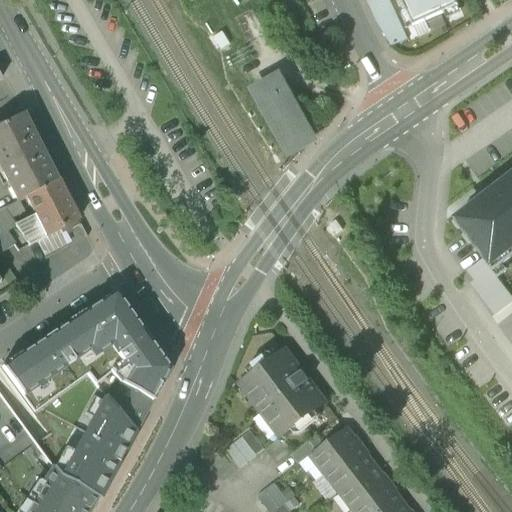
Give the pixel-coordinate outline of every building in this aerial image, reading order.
[(372,0),(370,1),(391,48),(407,41),(388,0),(372,0)] [(400,0),(414,28),(459,7),(455,0),(400,0)] [(222,34),(214,39),(221,50),(229,45),(222,34)] [(310,141),(277,82),(257,93),(290,153),(310,141)] [(0,170),(16,203),(17,205),(26,200),(26,198),(57,182),(23,115),(0,126),(0,170)] [(511,179),(454,224),(489,268),(497,262),(501,268),(503,267),(511,259),(511,179)] [(46,239),(64,229),(77,222),(57,182),(26,198),(26,200),(36,219),(46,239)] [(0,211),(0,226),(1,227),(7,224),(14,220),(8,208),(0,211)] [(20,227),(30,247),(46,239),(36,219),(20,227)] [(79,226),(77,222),(64,229),(66,233),(79,226)] [(15,236),(7,224),(1,227),(9,240),(15,236)] [(0,256),(14,246),(9,240),(1,227),(0,226),(0,256)] [(511,298),(482,261),(466,273),(474,282),(470,286),(495,318),(511,303),(511,298)] [(489,268),(493,274),(501,268),(497,262),(489,268)] [(507,272),(503,267),(501,268),(493,274),(497,279),(507,272)] [(151,404),(169,370),(115,293),(1,369),(34,415),(87,376),(96,386),(111,374),(116,381),(120,386),(121,386),(151,404)] [(239,385),(281,439),(291,431),(294,435),(300,435),(318,420),(320,415),(317,411),(325,405),(309,383),(309,382),(302,372),(301,373),(284,351),(276,357),(273,353),(267,353),(248,368),(247,373),(250,377),(239,385)] [(87,376),(34,415),(1,369),(0,369),(0,394),(26,429),(54,468),(61,478),(99,499),(115,469),(136,431),(118,414),(110,405),(102,394),(96,386),(87,376)] [(96,386),(102,394),(103,394),(116,381),(111,374),(96,386)] [(121,386),(120,386),(110,405),(118,414),(136,431),(151,404),(121,386)] [(312,456),(326,474),(359,449),(345,430),(312,456)] [(251,433),(242,439),(256,458),(265,451),(251,433)] [(242,439),(234,446),(248,464),(256,458),(242,439)] [(291,457),(298,466),(300,464),(312,456),(316,452),(309,443),(291,457)] [(239,471),(248,464),(234,446),(225,452),(239,471)] [(326,475),(340,493),(374,467),(359,449),(326,474),(326,475)] [(300,464),(315,483),(326,475),(326,474),(312,456),(300,464)] [(340,493),(354,511),(388,486),(374,467),(340,493)] [(42,483),(26,511),(91,511),(99,499),(61,478),(54,468),(40,482),(42,483)] [(328,503),(340,493),(326,475),(315,483),(313,484),(328,503)] [(274,484),(265,491),(256,498),(267,511),(275,511),(279,509),(284,506),(288,503),(274,484)] [(355,511),(354,511),(392,511),(402,505),(388,486),(354,511),(355,511)]
